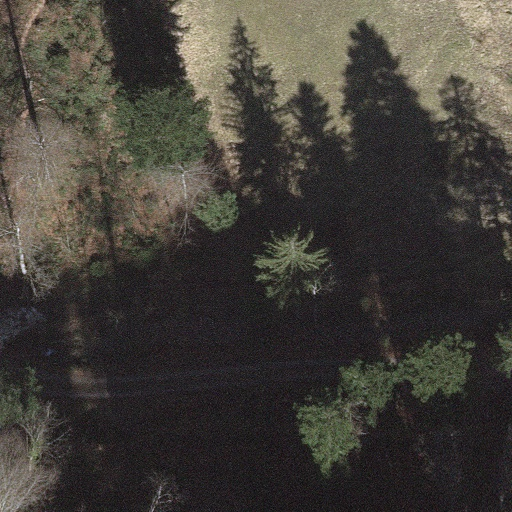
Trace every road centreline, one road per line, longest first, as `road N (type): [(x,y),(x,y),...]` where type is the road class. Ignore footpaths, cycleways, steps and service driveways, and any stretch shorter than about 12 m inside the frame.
road 1 (track): [(0,326),(20,316),(183,291),(338,284),(511,237)]
road 2 (track): [(0,376),(38,387),(113,388),(392,368),(511,382)]
